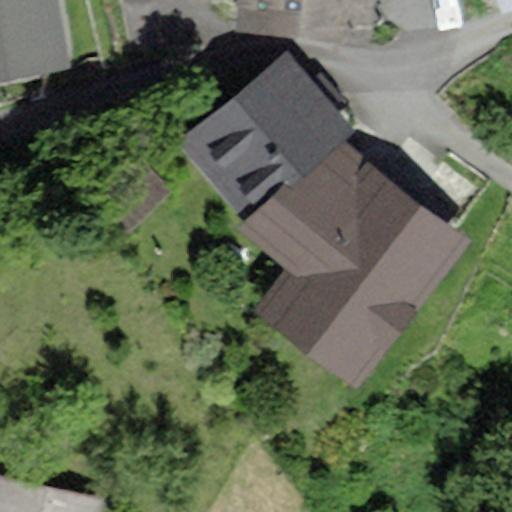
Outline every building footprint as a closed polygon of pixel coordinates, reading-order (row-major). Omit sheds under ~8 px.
[(0,0),(0,77),(70,65),(57,0),(0,0)] [(245,0),(242,28),(365,41),(368,0),(245,0)] [(511,0),(501,0),(505,10),(511,7),(511,0)] [(189,139),(251,216),(338,144),(351,133),(334,112),(345,103),(321,74),(307,85),(287,61),(189,139)] [(355,377),(463,243),(338,144),(251,216),(242,226),(298,270),(268,308),(355,377)] [(94,511),(97,504),(1,482),(0,487),(0,511),(94,511)]
